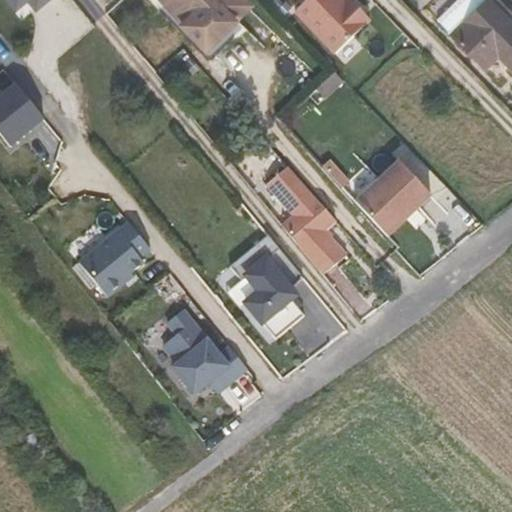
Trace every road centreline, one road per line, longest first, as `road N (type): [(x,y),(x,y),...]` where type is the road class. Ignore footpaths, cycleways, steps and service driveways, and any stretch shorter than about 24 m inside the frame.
road 1 (residential): [(511,228),(150,511)]
road 2 (unknown): [(365,340),(101,0)]
